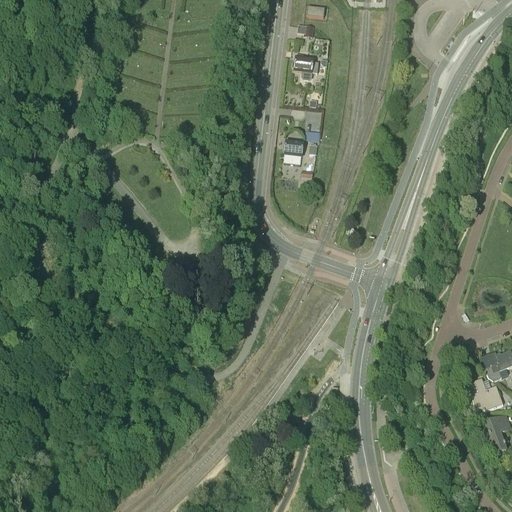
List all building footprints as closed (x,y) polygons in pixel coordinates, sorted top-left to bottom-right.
[(307,9),(306,19),(323,21),(324,11),(307,9)] [(314,30),(298,28),(297,36),(304,37),(303,39),(312,40),(314,30)] [(293,74),(311,76),(312,62),(295,60),(293,74)] [(285,143),(284,157),(301,159),(303,145),(285,143)] [(317,148),(310,147),(309,156),(316,157),(317,148)] [(203,282),(200,278),(199,278),(189,286),(189,285),(189,286),(188,286),(189,286),(192,291),(198,292),(202,288),(203,282)] [(494,357),(480,363),(484,372),(488,381),(492,383),(501,380),(498,374),(511,368),(511,358),(510,353),(495,359),(494,357)] [(472,372),(469,376),(474,380),(477,375),(472,372)] [(502,407),(500,400),(496,389),(485,392),(481,381),(474,384),(478,395),(470,398),(477,417),(502,407)] [(480,445),(492,459),(505,454),(499,436),(510,432),(505,418),(483,426),(486,435),(484,436),(486,440),(480,445)]
